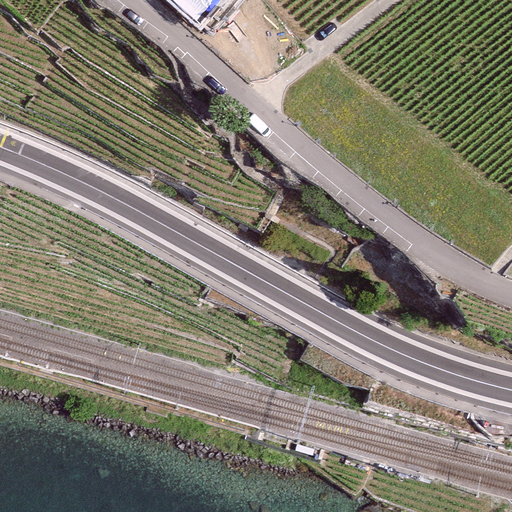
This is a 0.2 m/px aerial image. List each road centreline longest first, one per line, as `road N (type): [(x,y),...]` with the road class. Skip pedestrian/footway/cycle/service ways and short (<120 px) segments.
road 1 (primary): [(0,146),(110,196),(376,342),(511,390)]
road 2 (residential): [(511,297),(408,235),(138,0)]
road 3 (track): [(253,107),(387,0)]
